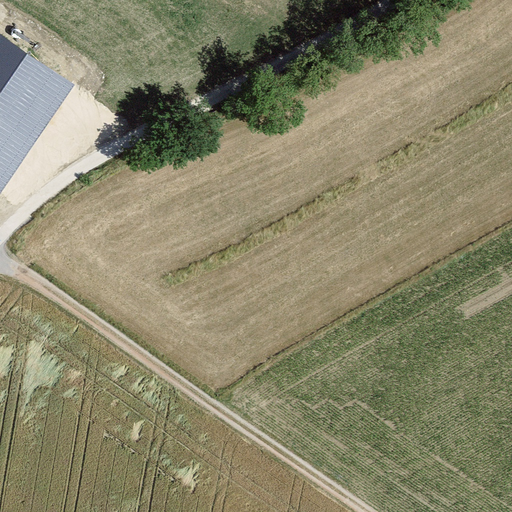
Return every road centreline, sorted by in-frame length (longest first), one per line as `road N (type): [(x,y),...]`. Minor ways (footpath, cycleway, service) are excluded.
road 1 (track): [(0,239),(50,189),(405,0)]
road 2 (track): [(0,258),(371,511)]
